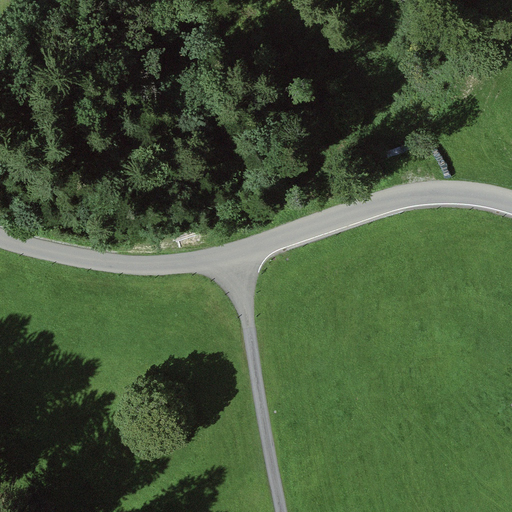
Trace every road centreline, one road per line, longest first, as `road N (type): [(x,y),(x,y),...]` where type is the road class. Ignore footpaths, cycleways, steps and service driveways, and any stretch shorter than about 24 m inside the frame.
road 1 (unclassified): [(239,257),(419,183),(511,203)]
road 2 (unclassified): [(239,257),(279,511)]
road 3 (unclassified): [(0,241),(80,262),(161,268),(239,257)]
